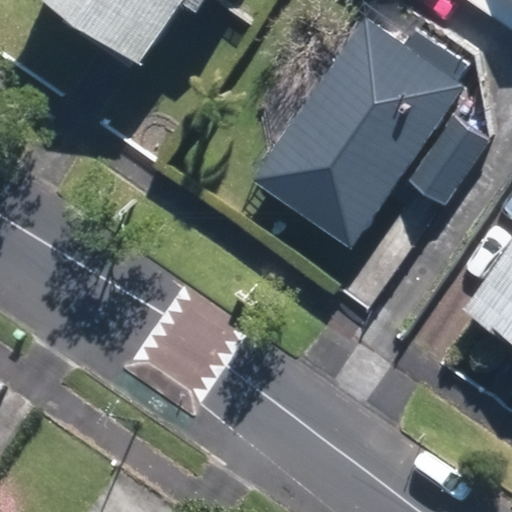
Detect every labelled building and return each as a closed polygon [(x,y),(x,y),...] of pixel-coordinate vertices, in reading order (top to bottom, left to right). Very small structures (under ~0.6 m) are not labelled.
[(113,0),(162,32),(184,0),(113,0)] [(480,60),(392,0),(372,0),(264,154),(365,226),(480,60)] [(454,181),(498,120),(460,93),(416,155),(454,181)] [(511,233),(476,284),(511,309),(511,233)] [(156,511),(160,507),(42,426),(0,486),(0,511),(156,511)]
